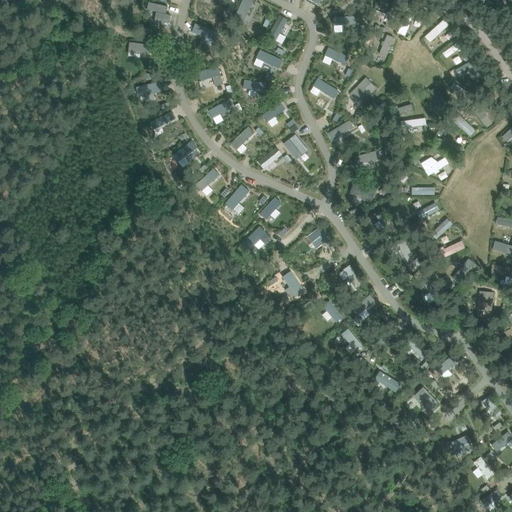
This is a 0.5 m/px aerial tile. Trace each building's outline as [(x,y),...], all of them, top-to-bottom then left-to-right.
[(404,37),(411,22),(403,18),(396,33),(404,37)] [(443,20),(424,37),(430,42),(448,25),(443,20)] [(383,64),(394,37),(386,34),(375,61),(383,64)] [(362,102),(377,88),(365,77),(351,92),(362,102)] [(398,114),(414,110),(412,104),(396,109),(398,114)] [(471,137),(478,129),(457,110),(450,118),(471,137)] [(433,113),(429,116),(438,123),(441,119),(433,113)] [(400,121),(401,127),(425,125),(425,119),(400,121)] [(442,139),(439,146),(456,153),(459,146),(442,139)] [(421,163),(428,176),(443,168),(435,155),(421,163)] [(435,194),(436,187),(411,186),(411,194),(435,194)] [(420,220),(440,209),(436,201),(416,212),(420,220)] [(389,215),(380,221),(387,232),(396,226),(389,215)] [(446,217),(430,234),(436,240),(452,223),(446,217)] [(511,226),(511,219),(496,217),(495,224),(511,226)] [(316,250),(330,238),(320,225),(305,237),(316,250)] [(511,244),(511,237),(503,235),(502,243),(511,244)] [(430,247),(436,261),(465,248),(461,239),(451,244),(448,239),(430,247)] [(511,245),(493,240),(491,249),(511,255),(511,245)] [(328,252),(335,246),(331,241),(324,247),(328,252)] [(337,273),(343,281),(348,277),(355,286),(363,281),(350,263),(337,273)] [(293,268),(278,276),(290,298),(305,289),(293,268)] [(429,276),(421,281),(430,293),(438,287),(429,276)] [(448,279),(445,283),(451,290),(455,286),(448,279)] [(477,309),(491,310),(492,301),(494,301),(495,296),(493,296),(493,292),(479,291),(477,309)] [(370,314),(365,309),(375,300),(368,292),(352,307),(363,320),(370,314)] [(409,345),(406,347),(417,362),(428,353),(415,335),(406,341),(409,345)] [(436,368),(445,379),(455,371),(451,367),(461,359),(455,352),(436,368)] [(381,373),(377,381),(390,387),(394,379),(381,373)] [(412,396),(425,411),(436,402),(423,387),(412,396)] [(511,437),(507,431),(490,445),(495,451),(511,437)] [(476,478),(489,469),(481,456),(472,462),(476,468),(472,471),(476,478)] [(503,496),(498,488),(478,501),(486,511),(488,511),(497,506),(494,502),(503,496)]
